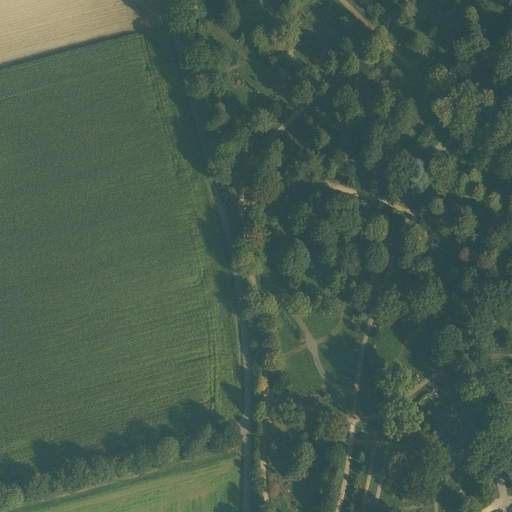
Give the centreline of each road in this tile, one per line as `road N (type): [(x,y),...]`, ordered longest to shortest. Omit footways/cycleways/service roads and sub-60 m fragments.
road 1 (track): [(166,0),(237,269),(247,370),(246,511)]
road 2 (track): [(0,488),(246,421)]
